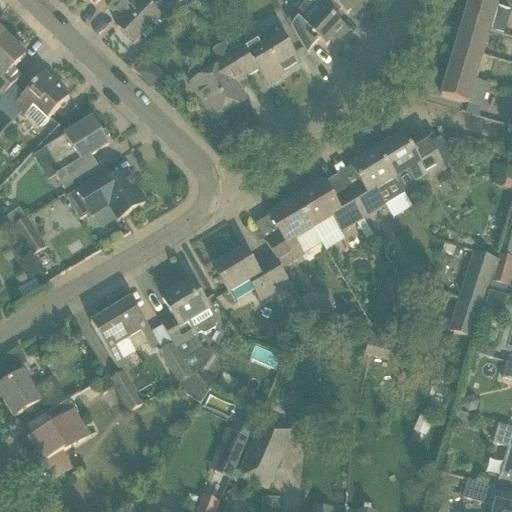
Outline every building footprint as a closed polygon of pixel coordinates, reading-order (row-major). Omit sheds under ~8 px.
[(188,7),(180,0),(176,0),(159,19),(138,0),(115,0),(110,6),(107,8),(122,22),(116,28),(134,46),(138,42),(147,49),(188,7)] [(313,0),(322,8),(333,18),(340,10),(346,16),(353,8),(358,13),(369,1),(367,0),(313,0)] [(474,0),(469,0),(462,24),(489,32),(497,6),(474,0)] [(297,20),(290,28),(293,32),(307,55),(319,42),(325,48),(332,40),(337,44),(348,32),(333,18),(322,8),(312,19),(305,27),(301,23),(297,20)] [(455,48),(482,56),(489,32),(462,24),(455,48)] [(25,57),(3,36),(0,40),(0,100),(17,82),(9,74),(25,57)] [(232,54),(245,78),(258,71),(268,88),(280,81),(279,78),(299,66),(283,40),(263,52),(255,40),(232,54)] [(475,80),(482,56),(455,48),(448,72),(475,80)] [(245,78),(232,54),(219,62),(222,66),(190,85),(191,86),(193,85),(200,96),(198,97),(212,121),(239,106),(238,105),(228,89),(245,78)] [(139,64),(136,61),(130,68),(136,74),(138,73),(154,88),(161,92),(169,85),(165,77),(155,68),(147,64),(145,65),(142,61),(139,64)] [(468,105),(475,80),(448,72),(441,97),(468,105)] [(30,90),(12,109),(23,119),(25,117),(39,130),(48,121),(55,113),(68,99),(54,85),(56,82),(49,75),(46,78),(44,75),(30,90)] [(98,169),(91,157),(109,146),(92,120),(75,130),(63,137),(44,149),(60,175),(55,177),(63,190),(75,184),(81,180),(98,169)] [(377,151),(394,179),(408,171),(417,187),(436,176),(445,170),(429,144),(428,144),(430,148),(415,157),(402,136),(377,151)] [(360,185),(348,193),(363,219),(385,206),(384,203),(385,202),(390,205),(405,196),(394,179),(377,151),(350,168),(360,185)] [(436,176),(441,184),(450,179),(445,170),(436,176)] [(109,172),(65,199),(79,221),(107,204),(108,206),(118,221),(145,204),(126,174),(114,181),(109,172)] [(322,185),(297,200),(314,230),(332,219),(341,233),(363,219),(348,193),(332,202),(322,185)] [(265,243),(273,257),(281,269),(302,256),(294,242),(314,230),(297,200),(269,217),(282,239),(268,247),(266,242),(265,243)] [(20,209),(5,219),(12,229),(26,220),(20,209)] [(32,259),(41,253),(47,249),(27,219),(26,220),(12,229),(32,259)] [(281,269),(273,257),(253,268),(243,251),(213,269),(229,295),(250,283),(261,302),(290,284),(281,269)] [(484,308),(488,293),(499,262),(474,254),(460,300),(484,308)] [(499,262),(488,293),(505,298),(508,288),(509,288),(511,278),(511,259),(501,256),(499,262)] [(172,317),(160,325),(172,345),(192,378),(193,379),(198,375),(203,372),(213,358),(203,350),(194,337),(200,333),(205,335),(214,329),(216,324),(209,312),(201,300),(191,283),(162,300),(172,317)] [(331,316),(332,307),(334,306),(330,299),(308,296),(299,302),(307,313),(331,316)] [(131,300),(110,312),(128,342),(140,334),(150,350),(158,345),(141,317),(131,300)] [(484,310),(484,308),(460,300),(450,333),(475,341),(484,310)] [(115,350),(128,342),(110,312),(90,325),(101,342),(118,370),(125,366),(115,350)] [(385,365),(390,348),(370,341),(364,358),(385,365)] [(192,378),(172,345),(158,354),(178,386),(192,378)] [(20,354),(11,360),(17,369),(26,363),(20,354)] [(511,364),(506,363),(502,379),(511,381),(511,364)] [(23,375),(0,388),(0,396),(14,419),(31,409),(38,404),(39,404),(45,414),(66,402),(52,380),(33,391),(23,375)] [(128,415),(141,407),(122,375),(109,383),(113,390),(128,415)] [(203,385),(198,375),(193,379),(192,378),(178,386),(178,387),(185,396),(203,385)] [(106,379),(98,384),(101,397),(113,390),(109,383),(106,379)] [(204,385),(203,385),(185,396),(200,406),(211,389),(204,385)] [(65,404),(64,403),(45,415),(45,416),(47,415),(53,426),(44,431),(27,442),(28,443),(32,441),(44,461),(41,464),(42,466),(43,465),(53,481),(72,469),(62,453),(84,440),(72,419),(77,416),(68,402),(65,404)] [(316,416),(314,427),(322,429),(322,432),(346,437),(352,409),(327,404),(325,417),(316,416)] [(425,436),(431,422),(420,417),(414,430),(425,436)] [(263,418),(236,478),(269,492),(295,432),(294,431),(263,418)] [(511,429),(498,426),(492,445),(507,449),(504,460),(511,462),(511,482),(511,486),(511,485),(511,429)] [(232,434),(221,459),(237,466),(248,441),(232,434)] [(138,482),(98,448),(83,466),(97,478),(69,510),(71,511),(114,511),(128,497),(126,495),(138,482)] [(462,499),(488,507),(493,489),(467,481),(462,499)] [(235,489),(224,496),(231,506),(242,498),(235,489)] [(215,511),(218,504),(204,499),(198,511),(215,511)] [(261,502),(260,511),(278,511),(278,503),(261,502)]
